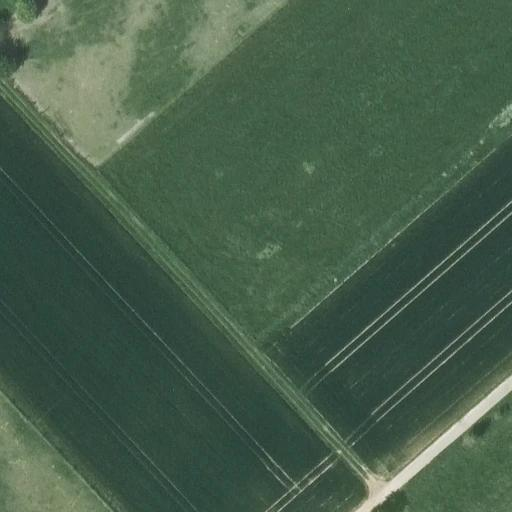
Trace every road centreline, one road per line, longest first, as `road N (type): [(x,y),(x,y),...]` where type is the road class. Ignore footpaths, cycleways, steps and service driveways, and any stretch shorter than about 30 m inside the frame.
road 1 (track): [(0,87),(393,511)]
road 2 (track): [(511,390),(373,511)]
